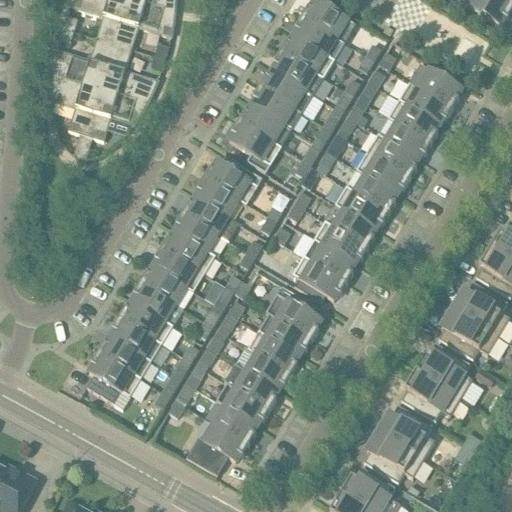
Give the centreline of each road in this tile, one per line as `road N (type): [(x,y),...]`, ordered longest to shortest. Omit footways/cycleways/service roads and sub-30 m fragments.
road 1 (residential): [(273,511),(511,114)]
road 2 (residential): [(30,312),(68,300),(252,0)]
road 3 (residential): [(30,312),(10,299),(2,280),(25,0)]
road 4 (unclassified): [(214,509),(0,395)]
